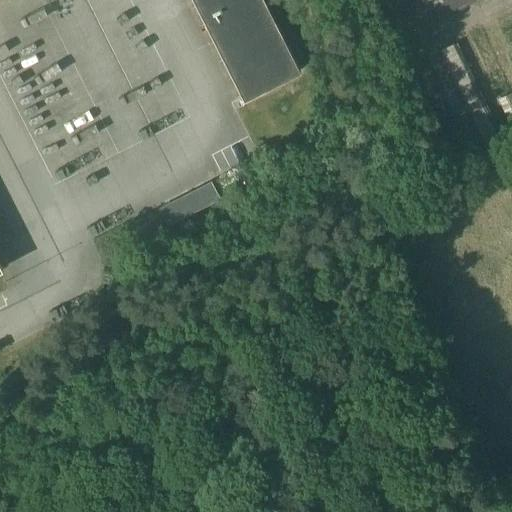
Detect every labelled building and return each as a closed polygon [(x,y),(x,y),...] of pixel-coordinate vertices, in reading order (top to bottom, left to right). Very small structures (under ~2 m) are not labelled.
[(194,0),(245,98),(301,69),(265,0),(194,0)] [(425,0),(434,18),(467,3),(466,0),(425,0)] [(499,138),(466,70),(454,44),(441,51),(444,56),(454,76),(486,144),(499,138)] [(511,91),(497,98),(511,128),(511,91)] [(169,220),(216,196),(210,185),(163,208),(169,220)]
